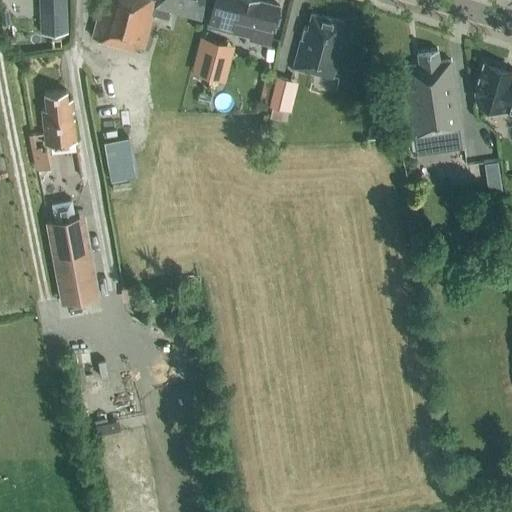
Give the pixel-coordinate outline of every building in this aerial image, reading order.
[(36,0),(38,22),(70,21),(69,0),(36,0)] [(168,18),(170,10),(201,18),(205,0),(101,0),(92,36),(144,50),(154,14),(168,18)] [(270,35),(277,4),(262,0),(214,0),(210,20),(232,26),(230,32),(249,37),(248,40),(268,45),(270,35)] [(336,44),(342,20),(310,12),(306,30),(303,29),(294,66),(333,76),(341,46),(336,44)] [(226,81),(235,44),(201,35),(196,57),(192,72),(226,81)] [(402,67),(411,133),(413,149),(429,147),(427,131),(443,128),(446,149),(463,147),(451,60),(439,62),(437,49),(417,52),(419,65),(402,67)] [(511,69),(484,61),(476,89),(478,101),(511,110),(511,69)] [(286,109),(293,79),(276,75),(270,105),(272,106),(286,109)] [(43,144),(77,141),(75,117),(73,118),(72,110),(74,110),(72,98),(68,98),(67,88),(43,90),(45,107),(40,107),(43,144)] [(199,93),(197,101),(209,104),(211,96),(199,93)] [(283,108),(272,106),(270,116),(281,118),(283,108)] [(378,135),(380,132),(379,128),(377,125),(370,125),(368,128),(368,133),(371,135),(368,135),(368,141),(381,140),(380,134),(378,135)] [(133,176),(127,134),(101,137),(107,179),(133,176)] [(484,162),(488,192),(502,190),(498,160),(484,162)] [(100,293),(85,212),(48,219),(63,300),(100,293)] [(184,348),(160,350),(164,387),(188,384),(184,348)] [(459,416),(452,379),(439,381),(446,418),(459,416)] [(120,429),(118,419),(91,424),(93,434),(120,429)]
